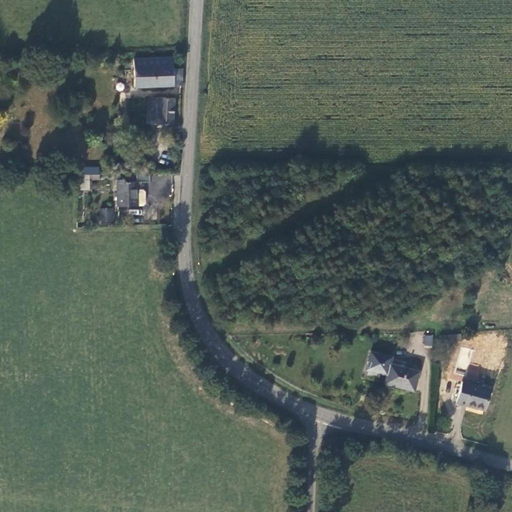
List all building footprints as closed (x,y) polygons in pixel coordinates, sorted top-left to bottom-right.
[(134,89),(181,87),(183,71),(173,72),(173,62),(148,62),(133,62),(134,89)] [(148,109),(148,127),(171,129),(174,102),(159,101),(159,109),(148,109)] [(153,187),(153,179),(121,180),(121,211),(142,210),(141,196),(142,187),(153,187)] [(147,196),(141,196),(142,210),(147,210),(149,207),(150,197),(147,196)] [(98,223),(113,224),(114,208),(99,208),(98,223)] [(432,335),(423,335),(423,346),(432,346),(432,335)] [(413,393),(419,374),(404,369),(406,364),(392,360),(393,358),(372,351),(366,368),(387,375),(384,384),(413,393)] [(456,403),(484,412),(489,394),(462,384),(456,403)]
